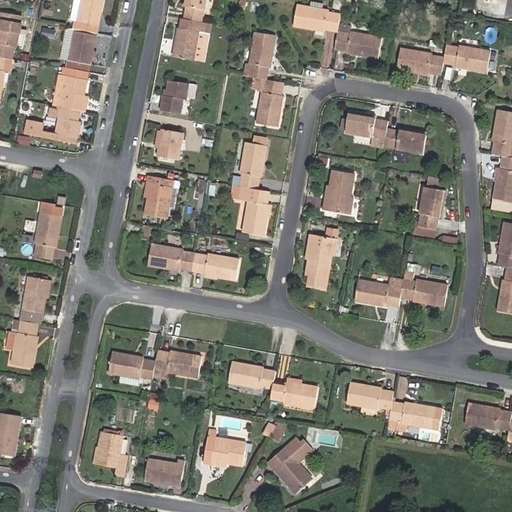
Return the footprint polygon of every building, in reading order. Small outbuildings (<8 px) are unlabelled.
[(80,0),(76,22),(96,26),(101,0),(80,0)] [(184,0),(183,5),(188,6),(185,18),(201,21),(204,9),(205,9),(206,0),(184,0)] [(337,31),(339,24),(340,15),(328,12),(328,11),(297,5),(294,25),(325,31),(325,29),(337,31)] [(0,56),(9,58),(11,47),(14,47),(19,16),(0,12),(0,56)] [(171,56),(203,62),(210,23),(205,22),(201,21),(185,18),(184,18),(181,18),(179,27),(177,27),(171,56)] [(350,32),(351,27),(339,24),(337,31),(350,34),(350,32)] [(67,60),(88,64),(94,32),(73,28),(67,60)] [(350,32),(350,34),(337,31),(334,49),(347,51),(347,53),(378,59),(382,38),(350,32)] [(249,63),(252,64),(249,76),(254,77),(266,79),(268,67),(270,67),(276,36),(255,32),(249,63)] [(459,46),(459,48),(446,46),(444,58),(443,62),(455,65),(455,66),(487,72),(491,52),(459,46)] [(428,75),(429,72),(441,75),(443,62),(444,58),(432,56),(432,54),(401,48),(397,69),(428,75)] [(0,56),(0,86),(3,70),(8,71),(10,58),(9,58),(0,56)] [(81,95),(85,80),(86,71),(65,67),(64,75),(60,75),(58,74),(52,105),(56,106),(57,106),(58,106),(78,111),(81,95)] [(283,95),(281,95),(283,82),(266,79),(254,77),(252,88),(262,90),(256,123),(277,127),(283,95)] [(167,91),(166,95),(163,95),(160,110),(180,114),(183,99),(186,99),(190,84),(169,80),(167,91)] [(75,138),(79,120),(76,120),(78,111),(58,106),(57,106),(56,109),(55,117),(57,118),(54,133),(40,130),(42,122),(32,120),(32,121),(29,134),(29,135),(74,144),(75,138)] [(49,108),(48,115),(55,117),(56,109),(49,108)] [(492,141),(494,141),(492,154),(503,156),(511,157),(511,148),(510,148),(511,144),(511,112),(498,110),(492,141)] [(372,138),(373,136),(386,139),(387,129),(389,122),(375,119),(376,116),(349,111),(345,132),(372,138)] [(26,120),(23,133),(29,134),(32,121),(26,120)] [(399,128),(399,131),(387,129),(386,139),(384,146),(423,154),(427,133),(399,128)] [(158,156),(179,160),(184,133),(163,129),(158,156)] [(268,138),(248,135),(246,142),(267,145),(268,138)] [(241,173),(243,174),(241,186),(242,186),(257,189),(259,176),(261,177),(267,145),(246,142),(241,173)] [(511,157),(503,156),(501,168),(499,167),(493,199),(511,202),(511,157)] [(330,186),(328,199),(325,198),(323,209),(350,214),(353,197),(351,197),(354,174),(333,170),(330,186)] [(175,180),(149,175),(148,183),(151,184),(149,197),(145,214),(167,218),(175,180)] [(269,205),(267,204),(270,191),(257,189),(242,186),(240,199),(249,201),(243,232),(264,236),(266,218),(269,205)] [(413,225),(411,234),(420,235),(422,227),(435,229),(437,217),(439,218),(444,190),(424,186),(417,226),(413,225)] [(56,195),(55,204),(63,205),(65,197),(56,195)] [(52,246),(54,247),(59,216),(38,212),(33,243),(35,243),(33,256),(50,259),(52,246)] [(499,253),(501,254),(499,266),(507,267),(511,267),(511,223),(505,222),(499,253)] [(147,236),(149,225),(141,224),(139,235),(147,236)] [(420,235),(433,238),(435,229),(422,227),(420,235)] [(339,231),(328,229),(326,238),(337,240),(339,231)] [(307,248),(311,249),(309,260),(306,274),(312,276),(310,287),(325,290),(327,279),(332,255),(334,256),(337,240),(326,238),(310,234),(307,248)] [(180,270),(180,268),(193,270),(196,253),(183,251),(183,249),(152,244),(148,265),(180,270)] [(208,254),(208,256),(196,253),(193,270),(205,273),(204,274),(236,280),(240,260),(208,254)] [(511,267),(507,267),(505,280),(503,280),(498,311),(511,313),(511,267)] [(406,272),(404,280),(403,285),(403,290),(402,296),(413,299),(413,300),(444,306),(448,285),(417,279),(417,274),(406,272)] [(47,279),(27,276),(19,320),(20,320),(36,323),(38,324),(40,312),(41,312),(43,298),(47,279)] [(386,306),(386,304),(400,307),(402,296),(403,290),(403,285),(394,284),(393,288),(389,287),(390,286),(359,280),(355,300),(386,306)] [(36,336),(34,335),(36,323),(20,320),(17,332),(15,332),(9,364),(30,368),(36,336)] [(170,351),(170,352),(158,350),(156,361),(154,368),(167,370),(167,371),(198,377),(202,357),(170,351)] [(140,378),(140,376),(152,378),(153,376),(154,368),(156,361),(143,359),(144,357),(112,351),(108,372),(122,375),(121,381),(139,384),(140,378)] [(272,388),(274,380),(275,371),(263,369),(263,367),(232,362),(228,382),(260,388),(260,386),(272,388)] [(153,376),(166,379),(167,371),(167,370),(154,368),(153,376)] [(287,381),(286,383),(274,380),(272,388),(271,398),(284,400),(283,402),(315,408),(318,386),(301,384),(287,381)] [(379,409),(379,407),(391,409),(393,402),(394,392),(381,389),(382,388),(351,383),(347,403),(379,409)] [(393,402),(391,409),(389,426),(397,427),(399,420),(402,421),(402,422),(406,423),(412,424),(414,425),(417,425),(420,425),(423,426),(426,426),(428,427),(433,427),(436,407),(405,402),(405,404),(393,402)] [(496,429),(497,427),(509,430),(510,422),(511,412),(500,410),(500,408),(468,403),(465,423),(496,429)] [(0,412),(0,453),(13,456),(19,416),(0,412)] [(406,423),(402,422),(402,421),(399,420),(397,427),(406,428),(406,423)] [(269,427),(265,432),(271,436),(275,430),(269,427)] [(218,430),(210,428),(209,435),(217,437),(218,430)] [(104,430),(101,446),(98,463),(118,467),(117,474),(124,476),(128,454),(121,452),(124,434),(104,430)] [(279,440),(282,434),(275,430),(271,436),(279,440)] [(217,437),(209,435),(205,457),(228,461),(244,464),(248,442),(217,437)] [(313,478),(298,462),(307,455),(305,452),(310,447),(304,440),(301,442),(296,437),(269,461),(297,492),(313,478)] [(129,453),(131,440),(124,439),(122,452),(129,453)] [(149,458),(145,479),(175,484),(176,479),(182,481),(186,460),(178,459),(177,462),(149,458)]
